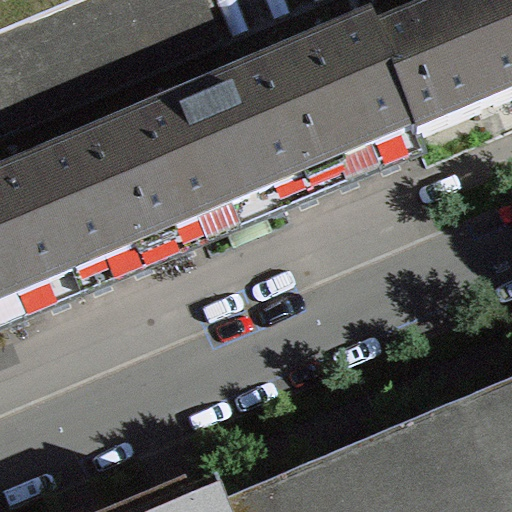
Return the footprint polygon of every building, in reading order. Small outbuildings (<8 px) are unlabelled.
[(80,297),(410,159),(422,154),(416,140),(377,47),(373,38),(373,36),(370,38),(360,42),(345,0),(102,0),(22,34),(0,43),(0,179),(26,168),(80,297)] [(0,0),(0,43),(22,34),(10,6),(7,0),(0,0)] [(7,0),(10,6),(22,34),(102,0),(7,0)] [(416,140),(417,139),(511,99),(511,0),(491,0),(497,13),(471,24),(465,10),(433,23),(432,24),(438,38),(412,49),(406,35),(379,46),(377,47),(416,140)] [(0,330),(80,297),(26,168),(0,179),(0,330)] [(511,511),(511,394),(231,511),(511,511)] [(224,511),(217,494),(173,511),(224,511)]
